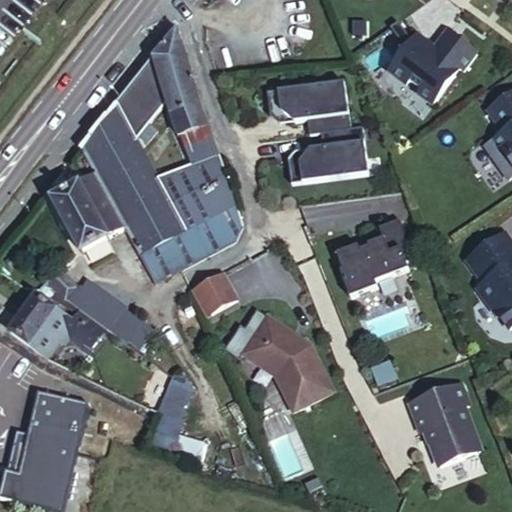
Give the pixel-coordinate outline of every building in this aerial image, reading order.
[(208,130),(177,31),(154,60),(181,139),(184,138),(208,130)] [(426,42),(419,36),(391,74),(408,86),(411,82),(424,92),(421,96),(435,106),(462,69),(466,72),(479,56),(448,33),(436,49),(432,55),(425,50),(426,42)] [(436,49),(426,42),(425,50),(432,55),(436,49)] [(185,234),(140,258),(239,217),(213,143),(208,130),(184,138),(181,139),(154,60),(116,108),(185,234)] [(281,117),(295,128),(307,126),(309,142),(321,140),(323,154),(310,155),(300,169),(289,171),(291,191),(369,180),(362,133),(347,135),(344,89),(267,99),(270,119),(281,117)] [(511,95),(486,114),(511,148),(511,95)] [(185,234),(116,108),(81,152),(95,177),(125,230),(140,258),(185,234)] [(281,117),(270,119),(271,124),(280,130),(295,128),(281,117)] [(292,158),(288,166),(289,171),(300,169),(310,155),(292,158)] [(125,230),(95,177),(52,201),(80,254),(125,230)] [(243,228),(239,217),(140,258),(157,288),(235,243),(243,228)] [(412,264),(397,225),(377,233),(382,245),(367,251),(368,254),(358,257),(357,252),(335,260),(342,276),(339,278),(349,304),(376,293),(374,288),(407,275),(404,267),(412,264)] [(511,246),(504,235),(465,263),(482,286),(475,291),(493,316),(495,314),(507,332),(511,328),(511,246)] [(59,273),(49,283),(66,301),(76,290),(59,273)] [(237,304),(223,278),(197,292),(211,318),(237,304)] [(86,284),(71,305),(95,322),(127,346),(128,343),(139,351),(153,333),(86,284)] [(197,292),(193,294),(205,321),(211,318),(197,292)] [(12,334),(46,360),(65,333),(87,348),(97,335),(77,320),(73,325),(37,299),(12,334)] [(0,307),(0,329),(5,334),(8,331),(16,319),(0,307)] [(267,322),(242,358),(275,381),(292,417),(334,397),(310,352),(267,322)] [(176,382),(153,452),(204,468),(210,448),(182,439),(199,390),(176,382)] [(459,389),(409,408),(420,437),(425,435),(439,472),(480,456),(462,412),(467,410),(459,389)] [(5,468),(0,484),(0,496),(11,500),(11,501),(50,511),(60,511),(91,406),(41,391),(28,434),(22,433),(18,447),(26,449),(19,472),(5,468)]
